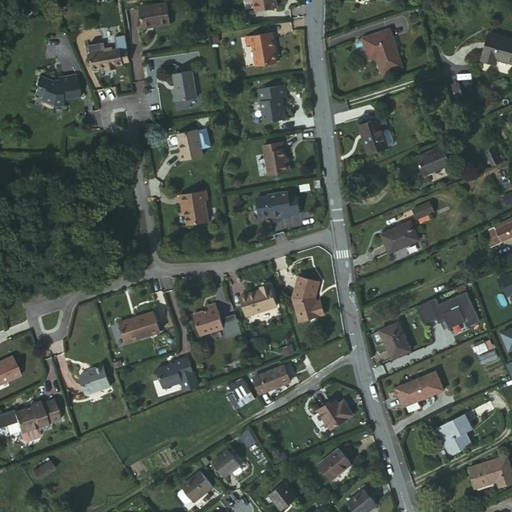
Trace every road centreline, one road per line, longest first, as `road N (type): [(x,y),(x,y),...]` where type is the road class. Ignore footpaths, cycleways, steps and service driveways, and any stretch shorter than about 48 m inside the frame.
road 1 (residential): [(316,0),(338,233)]
road 2 (residential): [(338,233),(218,268),(153,269)]
road 3 (track): [(265,410),(111,511)]
road 4 (residential): [(357,351),(407,511)]
road 5 (residential): [(153,269),(126,141)]
